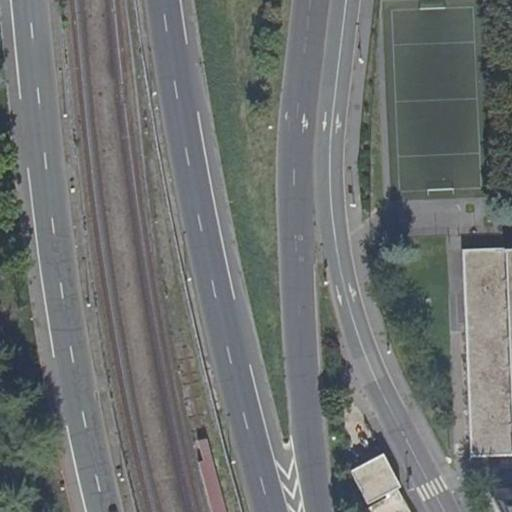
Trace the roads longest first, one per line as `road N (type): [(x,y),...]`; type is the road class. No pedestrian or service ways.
road 1 (unclassified): [(347,0),(329,159),(331,218),(355,323),(444,511)]
road 2 (trunk): [(262,511),(231,401),(157,0)]
road 3 (trunk): [(26,0),(70,384),(104,511)]
road 4 (trunk): [(313,511),(300,439),(287,179),(307,0)]
